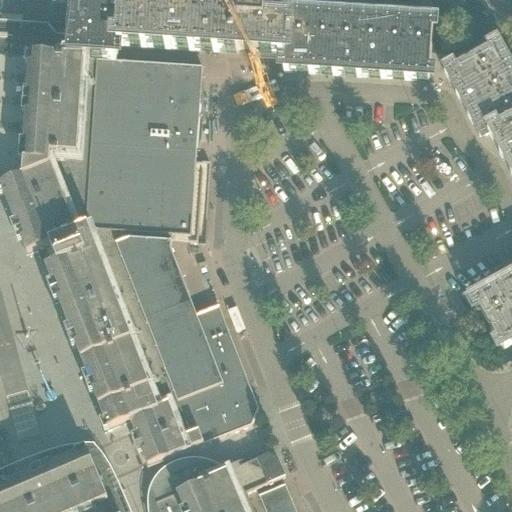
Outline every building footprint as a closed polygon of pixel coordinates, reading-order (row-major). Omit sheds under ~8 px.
[(257,0),(118,0),(119,5),(71,2),(70,15),(68,37),(67,54),(67,60),(117,64),(118,48),(237,57),(237,50),(285,54),(283,69),(284,69),(284,74),(428,84),(429,79),(433,27),(265,15),(266,6),(263,6),(257,0)] [(171,252),(171,244),(172,238),(191,239),(202,69),(117,64),(67,60),(67,54),(68,37),(57,36),(48,26),(0,22),(0,185),(1,188),(27,256),(31,255),(42,250),(50,271),(46,273),(108,434),(131,424),(148,468),(252,428),(251,427),(258,413),(259,412),(219,310),(196,318),(171,252)] [(511,77),(496,48),(500,45),(496,38),(483,45),(487,52),(449,73),(450,73),(445,76),(480,140),(488,135),(511,178),(511,280),(475,301),(472,296),(465,300),(472,313),(479,309),(500,347),(511,340),(511,77)] [(10,409),(20,445),(36,440),(40,439),(27,390),(6,396),(10,409)] [(113,511),(87,452),(0,489),(0,511),(113,511)] [(253,511),(246,496),(287,479),(279,460),(271,456),(265,459),(263,454),(220,472),(220,474),(211,477),(205,467),(194,469),(172,479),(156,489),(155,497),(156,507),(157,511),(253,511)] [(264,511),(288,511),(294,509),(285,487),(259,498),(264,511)]
